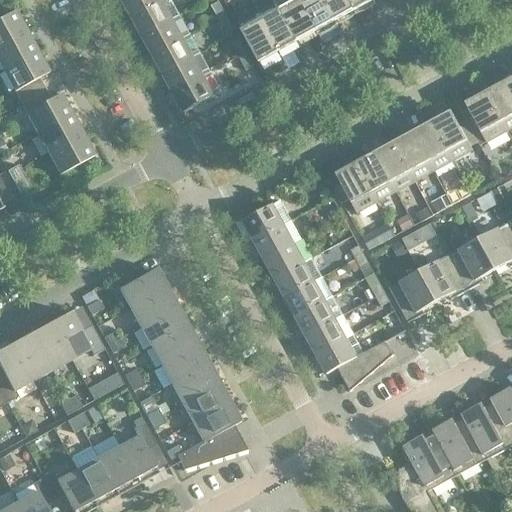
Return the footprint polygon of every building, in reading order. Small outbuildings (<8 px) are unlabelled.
[(163,0),(120,0),(131,18),(163,0)] [(179,16),(170,0),(163,0),(131,18),(141,37),(179,16)] [(316,33),(298,0),(285,0),(276,5),(297,43),(316,33)] [(335,22),(322,0),(298,0),(316,33),(335,22)] [(354,12),(347,0),(322,0),(335,22),(354,12)] [(347,0),(354,12),(373,1),(372,0),(347,0)] [(225,16),(218,2),(210,6),(217,20),(225,16)] [(297,43),(276,5),(257,15),(278,53),(297,43)] [(0,19),(0,46),(26,33),(14,12),(0,19)] [(278,53),(257,15),(238,26),(258,64),(278,53)] [(189,35),(179,16),(141,37),(151,56),(189,35)] [(232,29),(225,16),(217,20),(225,33),(232,29)] [(37,53),(26,33),(0,46),(0,68),(2,72),(37,53)] [(200,54),(189,35),(151,56),(162,75),(200,54)] [(246,54),(238,40),(231,44),(238,58),(246,54)] [(48,74),(37,53),(2,72),(19,103),(44,90),(38,79),(48,74)] [(210,73),(200,54),(162,75),(172,94),(210,73)] [(253,67),(246,54),(238,58),(245,71),(253,67)] [(221,93),(210,73),(172,94),(183,113),(221,93)] [(511,78),(503,83),(511,99),(511,78)] [(511,129),(511,99),(503,83),(484,94),(506,133),(511,129)] [(50,100),(44,90),(19,103),(37,135),(71,116),(60,95),(50,100)] [(506,133),(484,94),(465,105),(486,144),(506,133)] [(451,112),(435,121),(431,123),(452,162),(472,151),(451,112)] [(82,136),(71,116),(37,135),(47,155),(82,136)] [(452,162),(431,123),(412,134),(433,173),(452,162)] [(433,173),(412,134),(393,144),(414,183),(433,173)] [(94,157),(82,136),(47,155),(59,176),(94,157)] [(414,183),(393,144),(374,154),(395,193),(414,183)] [(395,193),(374,154),(355,165),(376,204),(395,193)] [(376,204),(355,165),(335,175),(341,186),(334,190),(342,205),(349,201),(356,214),(376,204)] [(18,166),(7,172),(13,183),(24,177),(18,166)] [(30,189),(24,177),(13,183),(19,195),(30,189)] [(0,210),(2,209),(2,208),(1,209),(0,207),(0,205),(10,200),(0,180),(0,210)] [(497,189),(490,193),(496,204),(503,200),(497,189)] [(332,199),(327,190),(319,195),(323,204),(332,199)] [(445,195),(433,201),(440,212),(451,206),(445,195)] [(242,222),(253,242),(291,222),(280,202),(242,222)] [(470,204),(461,209),(467,221),(476,216),(470,204)] [(342,218),(337,209),(329,213),(334,223),(342,218)] [(426,209),(414,216),(418,223),(430,217),(426,209)] [(412,227),(407,216),(396,222),(402,233),(412,227)] [(347,227),(342,218),(334,223),(339,232),(347,227)] [(301,241),(291,222),(253,242),(263,261),(301,241)] [(394,236),(387,223),(360,237),(367,251),(394,236)] [(511,233),(507,224),(478,240),(495,271),(511,261),(511,233)] [(430,225),(423,228),(429,240),(436,236),(430,225)] [(495,271),(478,240),(448,257),(467,292),(479,286),(476,281),(495,271)] [(311,259),(301,241),(263,261),(274,280),(311,259)] [(401,241),(390,247),(397,259),(407,253),(401,241)] [(363,256),(358,247),(350,251),(354,260),(363,256)] [(368,265),(363,256),(354,260),(359,270),(368,265)] [(467,292),(448,257),(419,273),(436,304),(454,294),(456,298),(467,292)] [(322,278),(311,259),(274,280),(284,299),(322,278)] [(118,290),(129,310),(166,290),(155,270),(118,290)] [(436,304),(419,273),(388,289),(407,324),(420,318),(417,314),(436,304)] [(332,297),(322,278),(284,299),(295,318),(332,297)] [(384,294),(379,285),(370,289),(375,298),(384,294)] [(177,309),(166,290),(129,310),(139,329),(177,309)] [(389,303),(384,294),(375,298),(380,307),(389,303)] [(342,316),(332,297),(295,318),(305,337),(342,316)] [(98,301),(86,308),(90,317),(102,310),(98,301)] [(187,328),(177,309),(139,329),(150,348),(187,328)] [(70,313),(50,324),(70,361),(89,351),(92,357),(103,351),(90,327),(80,332),(70,313)] [(353,335),(342,316),(305,337),(315,356),(353,335)] [(70,361),(50,324),(31,334),(51,371),(70,361)] [(197,346),(187,328),(150,348),(160,367),(197,346)] [(114,332),(102,339),(107,347),(119,340),(114,332)] [(51,371),(31,334),(12,345),(32,382),(51,371)] [(363,354),(353,335),(315,356),(326,375),(337,370),(337,369),(363,354)] [(123,348),(119,340),(107,347),(111,355),(123,348)] [(385,342),(363,354),(337,369),(337,370),(350,393),(393,356),(392,355),(385,342)] [(32,382),(12,345),(0,351),(0,370),(2,375),(0,376),(0,393),(6,404),(17,398),(13,392),(32,382)] [(208,365),(197,346),(160,367),(171,386),(208,365)] [(218,384),(208,365),(171,386),(181,405),(218,384)] [(135,370),(123,377),(127,385),(140,378),(135,370)] [(122,386),(116,375),(102,382),(108,394),(122,386)] [(144,386),(140,378),(127,385),(132,393),(144,386)] [(228,403),(218,384),(181,405),(191,424),(228,403)] [(511,393),(505,397),(502,393),(490,400),(492,404),(493,404),(511,438),(511,393)] [(75,396),(67,401),(74,413),(82,408),(75,396)] [(74,413),(67,401),(59,405),(66,417),(74,413)] [(239,423),(228,403),(191,424),(202,442),(202,443),(228,429),(239,423)] [(511,438),(493,404),(492,404),(475,413),(473,409),(460,416),(463,420),(464,420),(486,461),(511,446),(511,438)] [(156,408),(144,415),(148,423),(160,416),(156,408)] [(88,426),(82,414),(74,418),(81,431),(88,426)] [(165,424),(160,416),(148,423),(153,431),(165,424)] [(81,431),(74,418),(66,423),(73,435),(81,431)] [(464,420),(463,420),(446,429),(444,425),(431,432),(434,436),(435,436),(457,477),(486,461),(464,420)] [(25,439),(37,432),(32,423),(28,422),(19,427),(25,439)] [(155,446),(143,423),(132,430),(136,438),(118,448),(138,485),(158,475),(145,451),(155,446)] [(202,443),(202,442),(181,454),(181,455),(176,458),(178,462),(177,463),(177,464),(179,463),(183,470),(182,470),(182,472),(241,453),(228,429),(202,443)] [(435,436),(434,436),(417,445),(415,441),(402,448),(411,464),(428,493),(457,477),(435,436)] [(97,460),(113,491),(119,488),(122,494),(138,485),(118,448),(117,448),(112,438),(91,449),(97,460)] [(169,461),(176,458),(181,455),(181,454),(177,446),(165,453),(169,461)] [(0,468),(3,474),(15,467),(8,455),(0,459),(0,468)] [(113,491),(97,460),(76,471),(96,508),(112,500),(108,494),(113,491)] [(411,464),(399,470),(398,470),(397,478),(398,486),(400,494),(403,502),(405,500),(409,508),(408,509),(410,511),(437,511),(428,493),(411,464)] [(89,511),(96,508),(76,471),(57,482),(52,473),(41,479),(54,501),(63,496),(71,511),(89,511)] [(54,501),(41,479),(31,485),(35,493),(17,503),(21,511),(47,511),(44,507),(54,501)] [(21,511),(17,503),(0,511),(21,511)]
